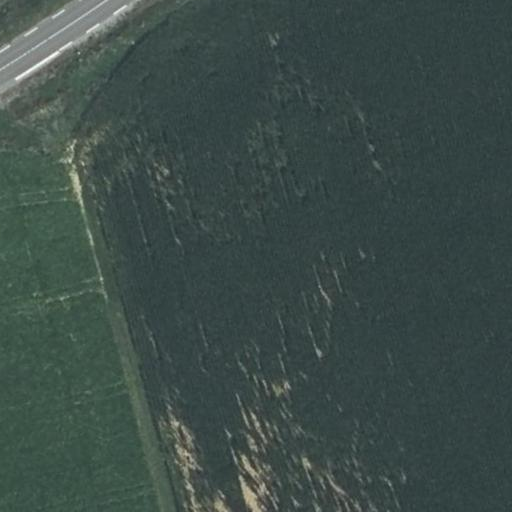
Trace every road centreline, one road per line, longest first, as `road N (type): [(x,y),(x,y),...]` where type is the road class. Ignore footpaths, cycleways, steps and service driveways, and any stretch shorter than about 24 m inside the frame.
road 1 (track): [(87,226),(172,511)]
road 2 (tertiary): [(0,70),(117,0)]
